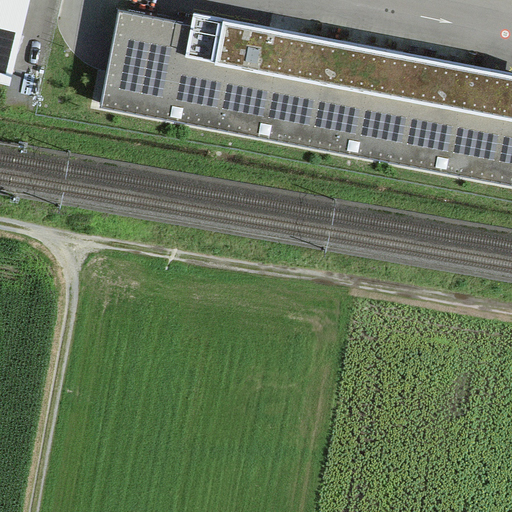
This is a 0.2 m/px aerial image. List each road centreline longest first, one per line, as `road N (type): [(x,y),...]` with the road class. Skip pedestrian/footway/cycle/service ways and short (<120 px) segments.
road 1 (track): [(0,226),(511,318)]
road 2 (track): [(36,511),(74,292),(64,238)]
